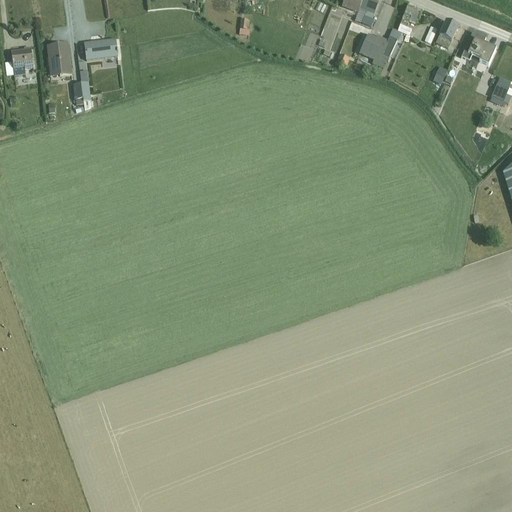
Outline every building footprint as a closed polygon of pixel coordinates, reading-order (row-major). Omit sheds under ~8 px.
[(363,0),(345,0),(342,9),(357,14),(354,21),(371,28),(374,21),(373,20),(378,5),(363,0)] [(398,31),(397,33),(409,38),(412,32),(407,30),(409,24),(416,27),(422,13),(408,7),(398,31)] [(241,19),(239,35),(249,36),(249,30),(247,30),(249,20),(241,19)] [(446,24),(436,46),(448,51),(458,30),(446,24)] [(431,29),(425,43),(431,46),(437,31),(431,29)] [(390,39),(397,42),(398,43),(402,35),(393,31),(389,39),(390,39)] [(473,34),(462,58),(469,62),(472,56),(481,60),(479,63),(487,67),(489,63),(496,51),(483,45),(485,41),(486,41),(473,34)] [(397,42),(390,39),(388,44),(380,40),(379,42),(369,38),(360,56),(374,62),(372,65),(384,71),(397,42)] [(116,40),(84,44),(86,62),(118,58),(116,40)] [(69,45),(47,47),(50,78),(73,76),(69,45)] [(24,51),(11,53),(14,77),(26,76),(25,70),(33,69),(32,61),(35,61),(34,57),(32,58),(31,48),(24,49),(24,51)] [(340,55),(336,65),(346,67),(350,59),(340,55)] [(12,64),(5,65),(7,77),(14,77),(12,64)] [(440,68),(433,82),(441,86),(448,72),(440,68)] [(81,85),(84,105),(85,111),(91,109),(87,72),(80,73),(81,85)] [(84,105),(81,85),(73,86),(74,101),(76,101),(77,106),(84,105)] [(497,85),(490,102),(502,107),(503,103),(508,105),(511,96),(511,92),(508,91),(509,90),(497,85)] [(437,103),(443,105),(446,98),(441,95),(437,103)] [(511,166),(503,174),(511,203),(511,166)]
